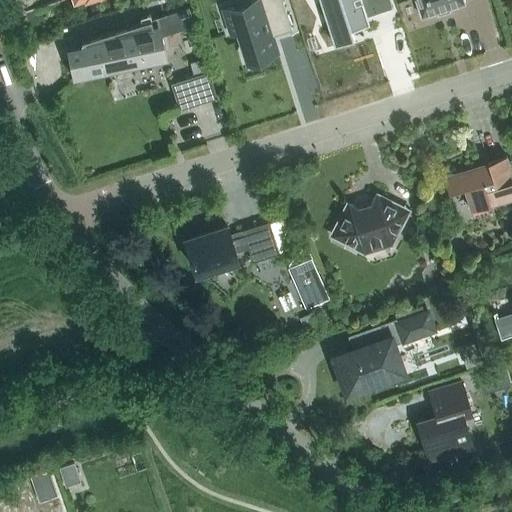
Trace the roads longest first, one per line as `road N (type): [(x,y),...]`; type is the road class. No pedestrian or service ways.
road 1 (residential): [(62,217),(511,71)]
road 2 (unclassified): [(378,511),(231,397),(130,302),(62,217)]
road 3 (unclassified): [(62,217),(0,92)]
